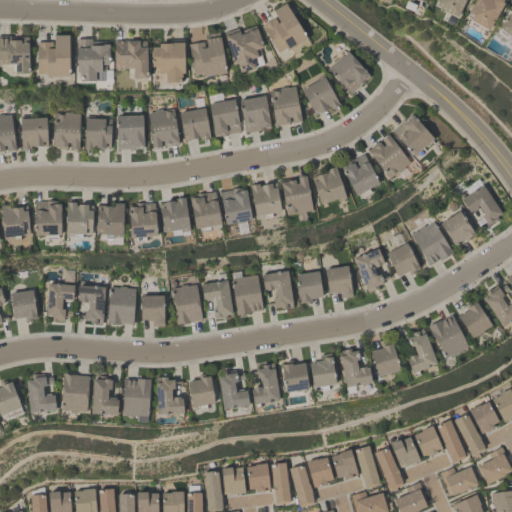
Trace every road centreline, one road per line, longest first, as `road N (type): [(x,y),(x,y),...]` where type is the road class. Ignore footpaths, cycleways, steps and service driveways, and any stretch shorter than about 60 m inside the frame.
road 1 (residential): [(511,243),(425,302),(345,327),(151,354),(38,347),(0,355)]
road 2 (residential): [(0,178),(155,172),(312,150),(368,116),(405,66)]
road 3 (tertiary): [(511,173),(449,102),(319,0)]
road 4 (residential): [(0,8),(172,13),(229,0)]
